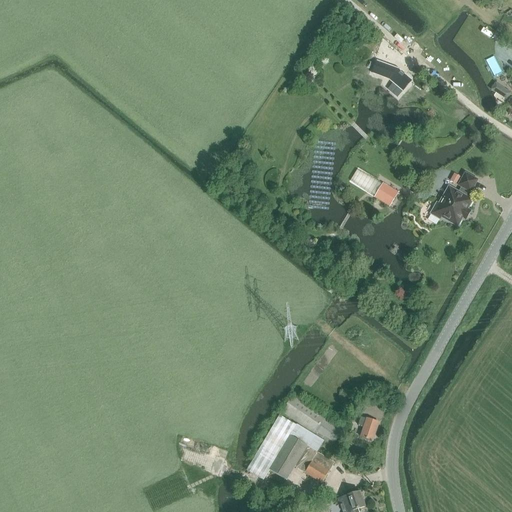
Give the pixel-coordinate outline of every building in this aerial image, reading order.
[(52,31),(37,36),(40,42),(54,37),(52,31)] [(377,61),(372,74),(390,80),(403,92),(412,81),(399,69),(377,61)] [(509,100),(511,96),(511,73),(498,90),(509,100)] [(315,80),(309,85),(313,89),(319,84),(315,80)] [(357,169),(350,181),(374,197),(382,184),(357,169)] [(470,192),(472,193),(479,182),(466,174),(460,185),(463,187),(460,193),(450,188),(440,206),(437,204),(431,214),(441,220),(442,217),(459,227),(463,219),(466,221),(472,212),(469,210),(473,202),(466,198),(470,192)] [(455,174),(451,181),(456,184),(460,177),(455,174)] [(374,197),(390,207),(398,193),(383,183),(382,184),(374,197)] [(325,300),(314,290),(307,297),(318,307),(325,300)] [(343,429),(293,395),(281,412),(332,447),(343,429)] [(269,470),(296,425),(278,415),(247,471),(263,480),(269,470)] [(364,430),(361,438),(372,442),(379,424),(365,419),(365,420),(361,418),(357,427),(364,430)] [(296,425),(269,470),(287,481),(295,467),(305,473),(318,453),(315,451),(321,441),(296,425)] [(335,464),(318,453),(305,473),(322,484),(335,464)] [(338,500),(340,506),(342,511),(359,511),(359,510),(365,508),(360,493),(338,500)]
